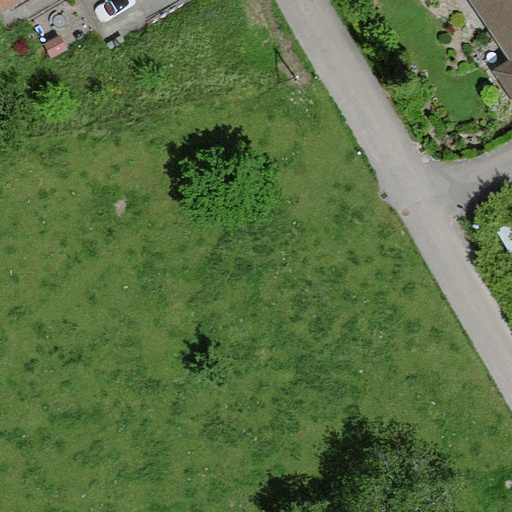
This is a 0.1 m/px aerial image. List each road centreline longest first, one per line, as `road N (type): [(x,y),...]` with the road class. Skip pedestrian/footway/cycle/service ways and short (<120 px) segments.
road 1 (residential): [(295,0),(416,204)]
road 2 (residential): [(416,204),(511,362)]
